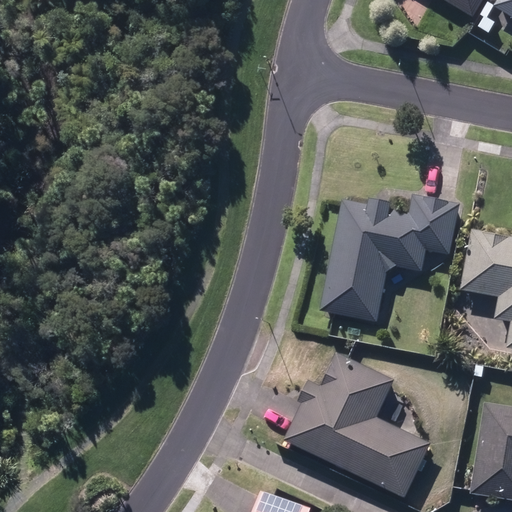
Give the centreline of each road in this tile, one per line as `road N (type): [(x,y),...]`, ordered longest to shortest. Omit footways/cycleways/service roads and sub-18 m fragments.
road 1 (residential): [(300,64),(263,290),(145,511)]
road 2 (residential): [(300,64),(511,110)]
